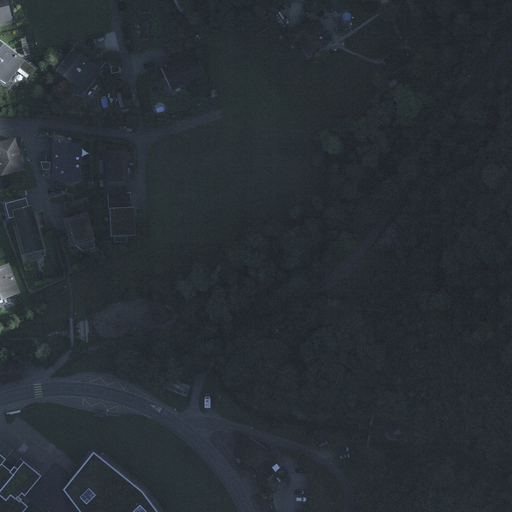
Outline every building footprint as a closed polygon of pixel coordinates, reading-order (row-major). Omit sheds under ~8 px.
[(0,0),(0,18),(10,16),(6,0),(0,0)] [(185,0),(175,0),(175,1),(181,11),(190,6),(185,0)] [(308,20),(287,34),(293,43),(298,39),(309,55),(331,41),(318,22),(312,26),(308,20)] [(32,67),(0,42),(0,75),(7,81),(19,66),(28,72),(32,67)] [(101,70),(75,48),(58,67),(84,89),(101,70)] [(402,49),(386,58),(395,73),(411,65),(402,49)] [(193,52),(163,65),(172,87),(202,74),(193,52)] [(115,53),(109,54),(112,69),(119,67),(115,53)] [(17,137),(0,140),(0,175),(23,170),(17,137)] [(80,144),(55,143),(55,161),(79,162),(80,144)] [(127,151),(105,151),(105,181),(122,180),(127,180),(127,151)] [(79,162),(55,161),(54,178),(79,179),(79,162)] [(122,180),(105,181),(105,192),(122,192),(122,180)] [(36,204),(10,209),(22,256),(47,251),(36,204)] [(109,206),(110,234),(134,233),(133,206),(109,206)] [(84,214),(61,218),(70,248),(94,242),(84,214)] [(6,262),(0,264),(0,298),(18,291),(6,262)] [(17,358),(0,361),(0,378),(1,383),(22,377),(17,358)] [(265,446),(249,436),(233,449),(247,466),(250,463),(264,480),(269,476),(275,471),(270,466),(277,460),(265,446)] [(92,451),(61,487),(79,511),(157,511),(142,491),(92,451)] [(0,511),(23,511),(26,509),(18,503),(39,478),(24,466),(14,478),(0,466),(0,464),(3,461),(0,458),(0,511)]
